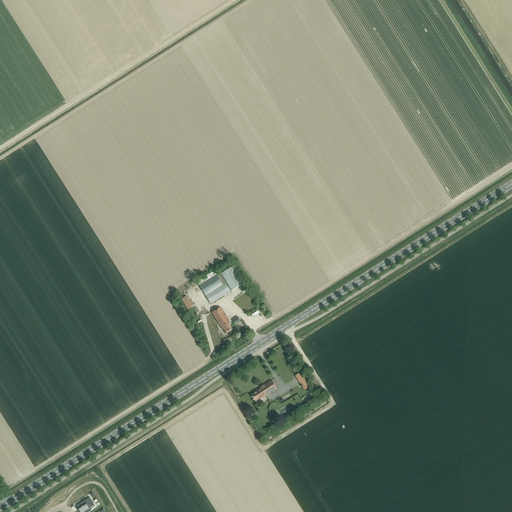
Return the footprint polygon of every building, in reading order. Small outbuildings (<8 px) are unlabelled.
[(220,274),(231,291),(244,283),(233,266),(220,274)] [(217,277),(216,275),(214,272),(197,282),(211,304),(230,292),(220,275),(217,277)] [(188,310),(193,307),(186,296),(181,300),(188,310)] [(226,333),(232,329),(228,324),(229,323),(220,308),(211,313),(222,330),(223,329),(226,333)] [(302,387),(306,384),(299,373),(295,376),(302,387)] [(260,400),(277,390),(271,381),(256,391),(257,392),(251,396),(255,402),(259,399),(260,400)] [(89,498),(76,506),(77,506),(79,509),(78,510),(78,511),(83,511),(94,505),(89,498)]
